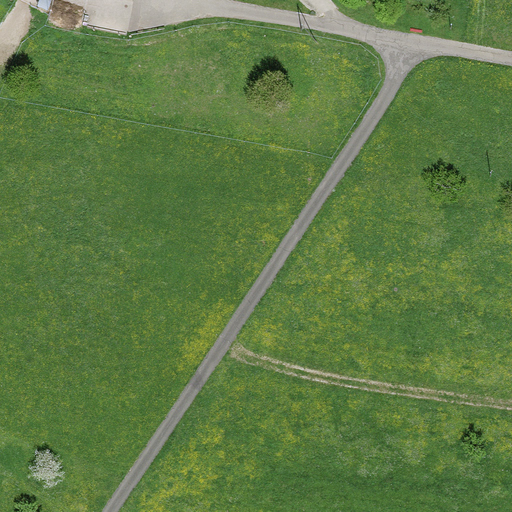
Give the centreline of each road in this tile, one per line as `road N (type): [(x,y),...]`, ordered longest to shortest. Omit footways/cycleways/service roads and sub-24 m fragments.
road 1 (unclassified): [(411,41),(378,108),(107,511)]
road 2 (track): [(218,349),(345,382),(511,404)]
